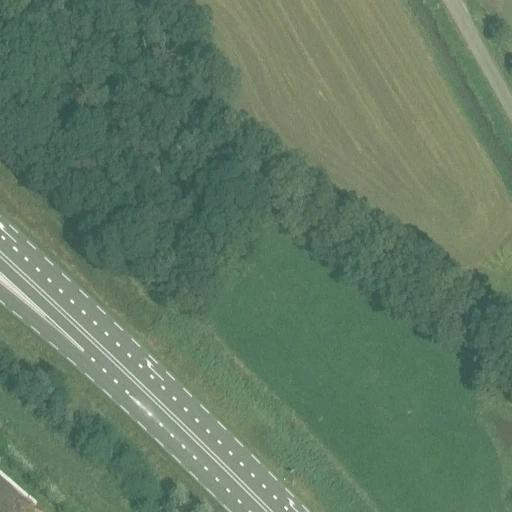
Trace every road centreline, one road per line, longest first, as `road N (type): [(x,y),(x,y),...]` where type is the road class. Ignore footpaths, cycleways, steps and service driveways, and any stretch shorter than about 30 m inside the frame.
road 1 (primary): [(271,511),(93,340)]
road 2 (unclassified): [(511,118),(446,0)]
road 3 (primary): [(93,340),(0,250)]
